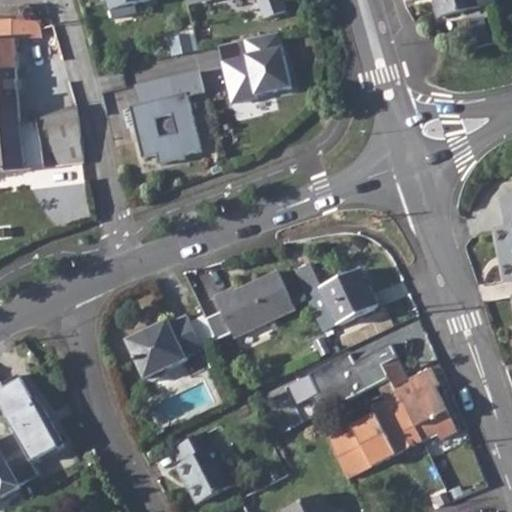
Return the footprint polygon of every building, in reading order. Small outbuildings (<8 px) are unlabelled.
[(99,0),(105,21),(138,13),(135,0),(99,0)] [(189,0),(190,3),(205,0),(256,0),(264,22),(288,14),(283,0),(189,0)] [(479,7),(477,0),(434,0),(438,17),(479,7)] [(0,70),(15,70),(15,39),(40,37),(39,22),(0,21),(0,70)] [(292,90),(281,30),(218,41),(229,101),(292,90)] [(206,92),(200,68),(135,85),(140,104),(131,106),(146,164),(202,150),(188,96),(206,92)] [(0,70),(0,122),(1,122),(21,120),(17,101),(16,86),(15,70),(0,70)] [(236,105),(240,119),(270,111),(266,96),(236,105)] [(1,122),(0,122),(0,173),(83,161),(82,152),(76,105),(37,119),(21,120),(1,122)] [(507,225),(497,227),(507,279),(511,277),(511,194),(503,197),(507,225)] [(308,291),(322,287),(314,265),(301,270),(308,291)] [(364,270),(306,297),(321,330),(339,322),(340,324),(380,306),(364,270)] [(231,290),(215,298),(235,340),(296,312),(278,273),(252,285),(253,288),(247,291),(245,288),(233,294),(231,290)] [(144,333),(126,342),(144,380),(146,379),(154,382),(165,377),(168,370),(189,361),(188,358),(204,351),(188,317),(172,324),(171,321),(151,330),(152,332),(145,335),(144,333)] [(247,346),(273,336),(269,326),(243,336),(247,346)] [(392,344),(377,352),(390,378),(423,441),(439,433),(442,438),(457,431),(435,387),(440,383),(433,368),(410,380),(392,344)] [(390,378),(377,352),(340,371),(353,398),(377,385),(390,378)] [(378,420),(331,444),(347,478),(423,441),(390,378),(377,385),(387,404),(374,412),(378,420)] [(207,431),(175,447),(183,462),(180,464),(199,503),(235,485),(207,431)] [(0,498),(22,486),(21,484),(39,474),(17,433),(0,441),(0,498)] [(284,510),(285,511),(329,511),(319,492),(284,510)]
